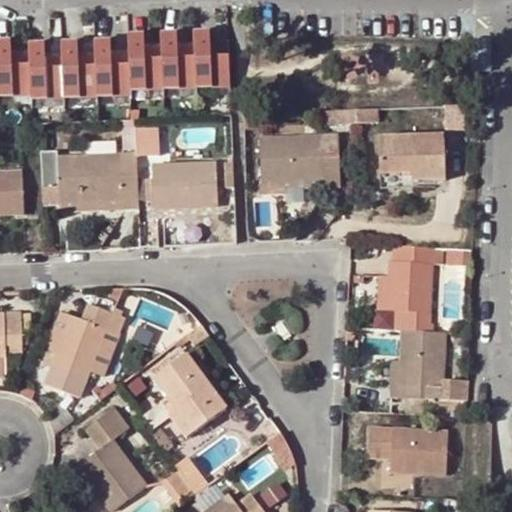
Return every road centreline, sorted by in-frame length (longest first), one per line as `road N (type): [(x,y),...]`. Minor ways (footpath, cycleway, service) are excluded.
road 1 (residential): [(511,4),(504,379)]
road 2 (residential): [(135,265),(312,265),(320,284),(312,457)]
road 3 (residential): [(135,265),(182,279),(217,309),(300,421),(312,457)]
road 4 (residential): [(0,274),(135,265)]
